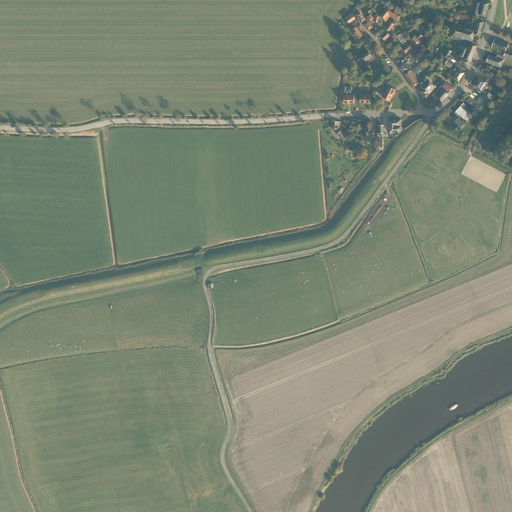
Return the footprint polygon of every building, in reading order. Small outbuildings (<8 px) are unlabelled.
[(485,17),(488,4),(482,2),(482,1),(476,0),(474,0),(471,15),(478,17),(479,15),(485,17)] [(386,9),(380,16),(384,20),(384,21),(385,22),(390,16),(394,18),(393,19),(397,21),(401,15),(388,7),(386,9)] [(362,22),(366,19),(360,12),(356,15),(362,22)] [(373,27),(369,23),(370,21),(374,18),(370,14),(366,17),(368,19),(363,23),(369,30),(373,27)] [(349,23),(355,18),(353,15),(346,20),(349,23)] [(484,22),(475,20),(475,22),(475,23),(473,23),(472,27),(468,26),(467,27),(466,27),(466,26),(454,23),(451,35),(451,37),(450,37),(472,43),(474,35),(478,36),(480,36),(484,22)] [(390,22),(386,29),(390,31),(394,25),(390,22)] [(362,32),(364,31),(360,25),(352,30),(358,39),(364,35),(362,32)] [(386,32),(385,30),(380,36),(385,41),(391,34),(388,31),(386,32)] [(420,42),(419,40),(423,37),(420,33),(416,37),(414,35),(410,39),(416,46),(420,42)] [(504,56),(507,57),(508,57),(511,58),(511,52),(504,50),(506,43),(494,39),(492,47),(498,49),(497,51),(501,53),(502,50),(505,51),(504,56)] [(405,54),(413,49),(409,44),(408,45),(406,43),(400,47),(405,54)] [(457,55),(459,56),(469,61),(469,60),(471,61),(477,46),(470,43),(469,46),(464,44),(459,56),(457,55)] [(426,56),(421,50),(421,49),(419,50),(419,51),(412,56),(416,62),(426,56)] [(364,63),(372,57),(368,51),(363,54),(363,53),(357,58),(355,55),(352,57),(356,62),(361,59),(364,63)] [(459,56),(457,55),(455,59),(457,61),(459,62),(467,65),(469,61),(459,56)] [(506,60),(507,57),(504,56),(503,59),(496,57),(496,58),(489,55),(486,62),(493,64),(492,65),(501,68),(504,59),(506,60)] [(449,60),(450,60),(444,57),(443,56),(441,59),(446,62),(445,63),(451,67),(454,63),(449,60)] [(406,63),(409,62),(408,61),(406,58),(401,62),(402,63),(399,65),(398,65),(403,72),(409,68),(407,64),(406,63)] [(365,71),(363,69),(364,69),(361,64),(354,68),(359,76),(365,71)] [(420,82),(414,73),(421,69),(418,64),(411,69),(412,69),(404,75),(413,87),(420,82)] [(493,80),(497,72),(490,69),(489,70),(484,67),(481,72),(484,73),(483,74),(486,76),(485,77),(489,79),(490,78),(493,80)] [(459,82),(465,73),(460,69),(458,68),(452,77),(454,79),(459,82)] [(437,76),(444,82),(447,79),(440,73),(437,76)] [(488,83),(486,83),(487,81),(482,78),(481,79),(478,78),(473,86),(483,92),(488,83)] [(428,79),(421,86),(423,89),(420,93),(423,96),(422,96),(424,98),(425,98),(429,94),(436,87),(432,83),(428,79)] [(504,90),(505,91),(508,85),(502,81),(499,87),(504,90)] [(441,103),(454,89),(444,82),(442,85),(433,95),(436,98),(441,103)] [(386,92),(393,95),(395,90),(388,86),(386,92)] [(485,90),(482,95),(489,98),(491,94),(485,90)] [(390,101),(393,95),(386,92),(383,98),(390,101)] [(360,103),(371,103),(370,94),(360,95),(360,103)] [(463,103),(458,109),(463,114),(464,112),(468,115),(467,115),(470,118),(471,119),(473,117),(470,114),(478,105),(471,97),(466,102),(468,103),(466,105),(463,103)] [(480,113),(486,102),(479,98),(477,101),(482,104),(478,111),(480,113)] [(467,115),(468,115),(464,112),(463,114),(458,109),(454,113),(459,117),(455,122),(454,123),(451,121),(448,124),(454,129),(458,125),(461,128),(466,122),(470,118),(467,115)] [(399,132),(402,131),(401,120),(389,120),(389,133),(399,132)] [(372,122),(368,122),(368,121),(366,121),(366,122),(365,122),(365,130),(367,130),(367,135),(372,135),(372,139),(374,139),(374,135),(374,130),(372,130),(372,122)] [(332,129),(338,134),(337,134),(343,141),(347,137),(341,131),(341,122),(338,122),(333,122),(332,129)] [(371,226),(388,202),(384,199),(368,224),(371,226)]
